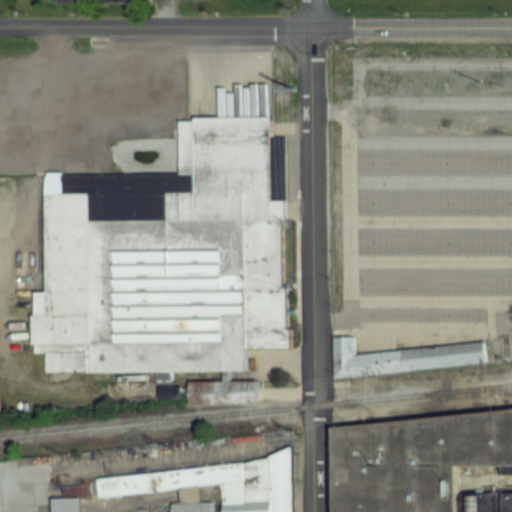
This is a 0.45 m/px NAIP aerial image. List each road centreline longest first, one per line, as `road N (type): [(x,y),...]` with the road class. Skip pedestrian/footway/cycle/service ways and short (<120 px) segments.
road 1 (tertiary): [(313,511),(310,0)]
road 2 (tertiary): [(511,28),(0,28)]
